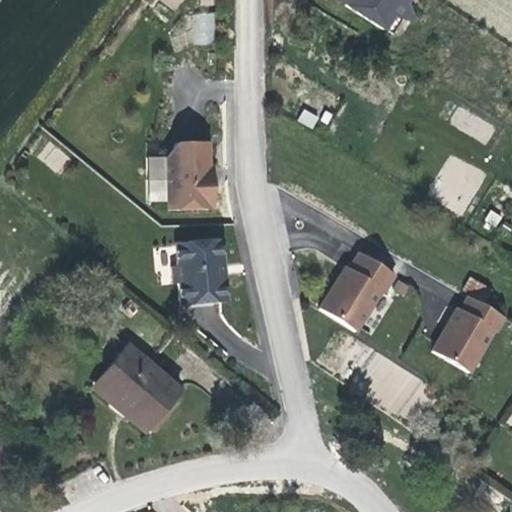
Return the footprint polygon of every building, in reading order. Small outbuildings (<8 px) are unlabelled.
[(341,0),(340,6),(379,30),(388,17),(398,18),(400,4),(402,0),(341,0)] [(213,44),(213,13),(192,13),(192,44),(213,44)] [(387,35),(398,18),(388,17),(379,30),(387,35)] [(221,209),(219,181),(214,181),(213,168),(212,142),(181,145),(171,159),(174,213),(221,209)] [(231,296),(229,274),(225,274),(224,254),(228,255),(227,233),(179,235),(181,259),(176,260),(176,277),(183,276),(184,298),(231,296)] [(364,297),(345,326),(381,349),(408,308),(410,309),(420,292),(386,270),(375,287),(372,284),(364,297)] [(511,323),(495,314),(487,328),(484,325),(458,368),(495,389),(511,360),(511,323)] [(129,341),(104,375),(138,403),(134,410),(154,428),(184,388),(129,341)] [(138,403),(104,375),(95,387),(134,418),(151,432),(154,428),(134,410),(138,403)]
